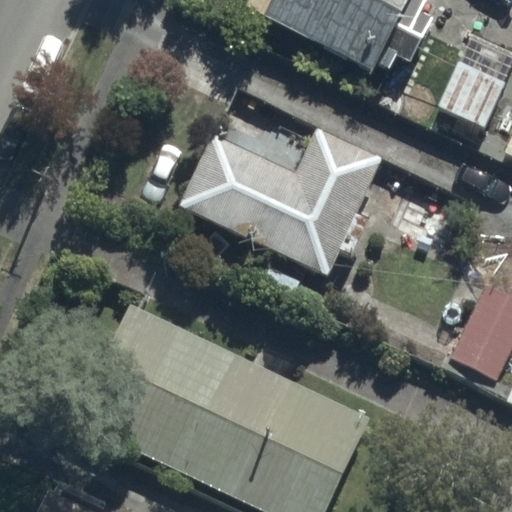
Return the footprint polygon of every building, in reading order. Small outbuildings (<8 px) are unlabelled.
[(277,0),(262,29),(367,83),(373,74),(385,80),(392,67),(405,75),(430,26),(420,20),(429,3),(422,0),(277,0)] [(451,72),(431,115),(481,139),(501,95),(451,72)] [(511,134),(500,159),(511,164),(511,134)] [(212,142),(176,215),(324,288),(339,260),(349,265),(366,230),(354,224),(380,171),(317,139),(295,183),(212,142)] [(511,306),(483,292),(446,365),(494,390),(511,354),(511,306)] [(328,511),(368,428),(128,315),(72,433),(240,511),(328,511)] [(69,511),(44,500),(38,511),(69,511)]
